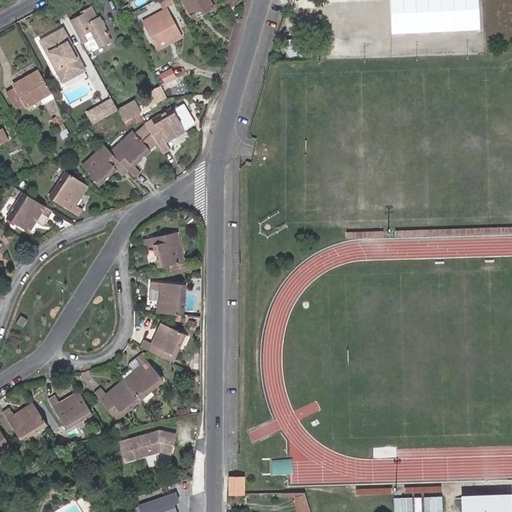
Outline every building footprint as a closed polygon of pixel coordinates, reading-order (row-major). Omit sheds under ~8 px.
[(181,0),(190,16),(200,10),(202,14),(213,8),(208,0),(181,0)] [(480,0),(399,0),(401,32),(482,31),(480,0)] [(82,15),(70,21),(82,43),(85,41),(87,40),(83,33),(90,30),(99,46),(110,41),(106,34),(107,33),(99,17),(97,18),(91,6),(80,12),(82,15)] [(155,45),(179,33),(166,10),(143,22),(155,45)] [(200,10),(190,16),(192,20),(202,14),(200,10)] [(58,68),(56,69),(63,82),(85,70),(62,28),(40,40),(47,53),(50,52),(58,68)] [(90,30),(83,33),(87,40),(85,41),(88,45),(89,44),(90,46),(92,45),(93,47),(97,44),(90,30)] [(47,53),(56,69),(58,68),(50,52),(47,53)] [(177,82),(166,62),(154,69),(161,84),(165,82),(168,87),(177,82)] [(39,89),(45,85),(37,71),(13,84),(14,87),(22,102),(25,108),(41,99),(43,98),(39,89)] [(50,94),(45,85),(39,89),(43,98),(50,94)] [(151,91),(158,103),(167,98),(161,86),(151,91)] [(14,87),(6,91),(14,107),(22,102),(14,87)] [(61,112),(51,96),(48,97),(57,114),(61,112)] [(88,111),(94,123),(116,111),(115,109),(117,108),(111,98),(88,111)] [(126,106),(132,114),(142,112),(136,101),(126,106)] [(182,105),(173,111),(184,130),(194,125),(182,105)] [(120,109),(125,118),(132,114),(126,106),(120,109)] [(155,142),(162,154),(170,149),(166,141),(175,136),(173,133),(177,131),(179,134),(184,130),(173,111),(172,109),(145,125),(155,142)] [(57,114),(51,117),(61,136),(67,133),(60,120),(63,117),(61,112),(57,114)] [(132,114),(125,118),(126,120),(139,113),(142,112),(132,114)] [(12,138),(6,127),(9,125),(7,120),(0,124),(0,143),(0,144),(12,138)] [(145,123),(134,133),(148,148),(155,142),(145,125),(145,123)] [(133,131),(110,152),(126,170),(132,178),(139,171),(132,164),(140,157),(138,155),(142,152),(144,154),(149,149),(133,131)] [(110,152),(103,145),(82,165),(98,183),(104,178),(102,176),(106,173),(107,175),(114,168),(121,175),(126,170),(110,152)] [(36,164),(39,168),(52,161),(53,160),(50,156),(36,164)] [(86,185),(66,171),(50,196),(78,215),(82,208),(74,202),(80,194),(77,193),(79,189),(82,191),(86,185)] [(53,210),(24,192),(8,218),(29,230),(33,224),(30,222),(33,219),(35,220),(41,211),(49,217),(53,210)] [(159,268),(183,263),(177,233),(143,240),(145,247),(155,245),(157,255),(160,255),(161,259),(158,260),(159,268)] [(158,314),(182,316),(185,285),(151,283),(151,290),(160,291),(159,301),(159,302),(162,302),(161,306),(158,306),(158,314)] [(160,291),(151,290),(150,299),(159,301),(160,291)] [(15,324),(21,328),(26,321),(20,316),(15,324)] [(141,349),(171,363),(184,336),(162,325),(159,332),(161,333),(159,338),(157,337),(152,346),(144,342),(141,349)] [(123,382),(139,401),(163,382),(142,355),(130,365),(129,368),(131,370),(133,374),(134,376),(131,379),(129,377),(123,382)] [(134,376),(133,374),(131,370),(120,379),(123,382),(129,377),(131,379),(134,376)] [(115,420),(139,401),(123,382),(117,387),(119,389),(115,392),(114,390),(106,396),(101,389),(94,394),(115,420)] [(66,430),(91,415),(79,394),(72,398),(73,400),(70,402),(68,400),(60,405),(55,396),(48,401),(66,430)] [(21,441),(46,425),(32,405),(26,409),(28,411),(24,414),(23,411),(15,416),(10,408),(3,413),(21,441)] [(160,429),(126,438),(131,458),(160,450),(170,453),(175,434),(160,429)] [(0,455),(11,449),(0,431),(0,455)] [(244,474),(228,474),(228,492),(244,493),(244,474)] [(301,499),(296,499),(297,511),(310,511),(308,491),(300,492),(301,499)] [(140,511),(174,511),(173,508),(171,509),(169,505),(178,502),(175,493),(139,506),(140,511)] [(394,511),(445,511),(445,496),(394,495),(394,511)] [(462,511),(501,511),(511,511),(511,495),(462,497),(462,511)]
